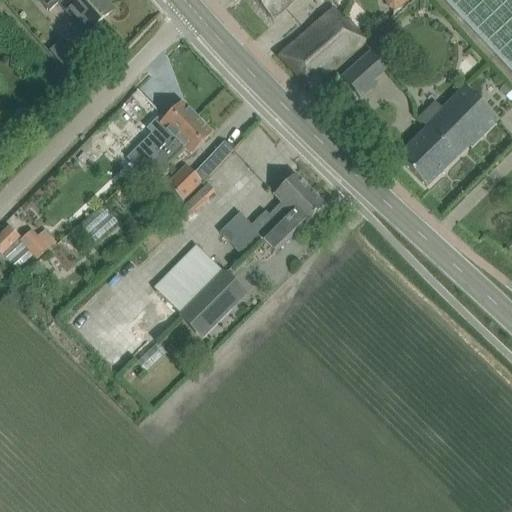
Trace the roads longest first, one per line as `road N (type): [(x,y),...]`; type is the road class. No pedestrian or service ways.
road 1 (secondary): [(511,318),(322,143),(192,9)]
road 2 (unclassified): [(0,205),(192,9)]
